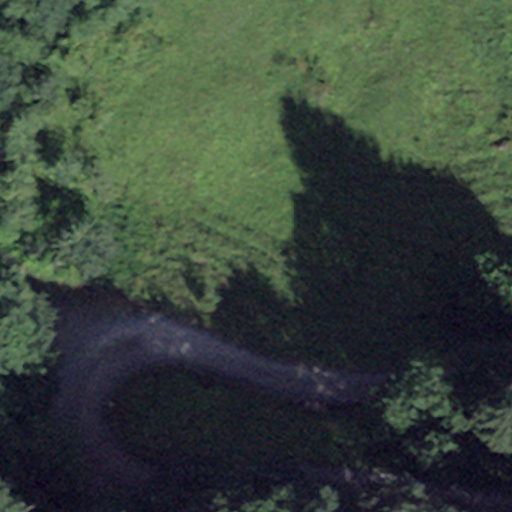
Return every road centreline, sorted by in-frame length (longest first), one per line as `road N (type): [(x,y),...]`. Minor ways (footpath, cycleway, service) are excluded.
road 1 (track): [(134,511),(92,503),(58,455),(76,377),(146,343),(309,395),(511,383)]
road 2 (track): [(481,511),(447,499),(310,490),(224,511)]
